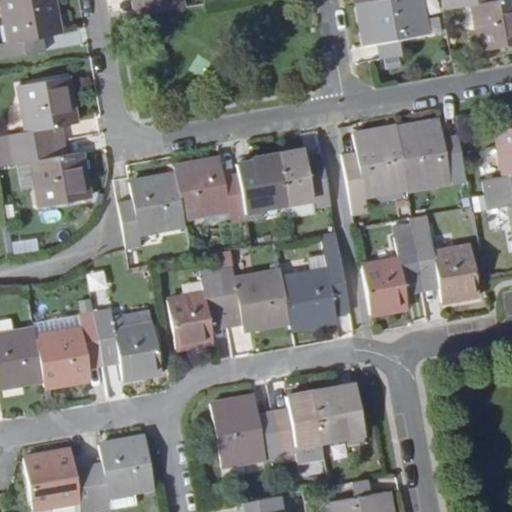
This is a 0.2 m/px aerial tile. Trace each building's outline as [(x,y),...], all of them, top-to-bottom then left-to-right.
[(54,40),(46,0),(11,0),(3,2),(0,2),(0,32),(3,49),(0,49),(0,64),(39,57),(37,43),(54,40)] [(125,0),(128,19),(175,11),(173,0),(125,0)] [(348,0),(350,9),(352,9),(397,0),(348,0)] [(397,0),(352,9),(359,51),(377,48),(394,45),(421,40),(413,0),(397,0)] [(511,1),(491,5),(490,0),(445,0),(442,1),(445,15),(468,11),(475,54),(511,47),(511,1)] [(435,2),(438,15),(445,15),(442,1),(435,2)] [(394,45),(377,48),(379,62),(396,60),(394,45)] [(0,149),(1,157),(48,149),(46,134),(57,132),(69,130),(62,84),(13,93),(21,139),(0,142),(0,149)] [(457,186),(449,142),(435,145),(431,127),(390,135),(400,193),(401,195),(457,186)] [(476,185),(478,200),(511,193),(511,131),(489,135),(497,181),(476,185)] [(48,149),(59,147),(57,132),(46,134),(48,149)] [(400,193),(390,135),(389,134),(347,141),(350,157),(353,175),(337,178),(346,223),(361,220),(358,201),(400,193)] [(62,161),(59,147),(48,149),(50,163),(62,161)] [(0,157),(0,172),(26,168),(34,211),(83,203),(75,159),(62,161),(50,163),(48,149),(1,157),(0,157)] [(270,161),(280,210),(306,205),(307,214),(324,211),(315,165),(300,167),(298,156),(270,161)] [(353,175),(350,157),(334,160),(337,178),(353,175)] [(230,180),(239,226),(254,223),(253,214),(280,210),(270,161),(245,166),(245,169),(229,171),(230,180)] [(169,173),(170,180),(177,223),(223,215),(226,229),(239,226),(230,180),(217,182),(214,165),(169,173)] [(112,209),(120,255),(135,253),(133,239),(179,230),(177,223),(170,180),(123,189),(125,206),(112,209)] [(511,193),(478,200),(480,214),(502,211),(511,256),(511,255),(511,193)] [(306,205),(280,210),(283,225),(309,221),(307,214),(306,205)] [(282,327),(284,334),(329,326),(326,309),(342,306),(329,238),(313,241),(319,276),(274,284),(282,327)] [(423,238),(407,241),(415,286),(431,283),(435,307),(472,301),(463,251),(426,258),(423,238)] [(415,286),(407,241),(388,244),(391,264),(356,271),(365,319),(401,312),(398,289),(415,286)] [(86,291),(103,287),(99,270),(82,274),(86,291)] [(210,274),(219,321),(233,318),(237,336),(282,327),(274,284),(273,277),(227,285),(225,271),(210,274)] [(202,324),(219,321),(210,274),(194,277),(197,300),(160,306),(169,355),(206,348),(202,324)] [(329,326),(345,323),(342,306),(326,309),(329,326)] [(86,320),(94,366),(111,363),(115,385),(151,379),(141,330),(105,337),(103,324),(102,317),(86,320)] [(140,318),(103,324),(105,337),(141,330),(140,318)] [(37,386),(38,392),(82,384),(79,369),(94,366),(86,320),(71,322),(73,335),(29,343),(37,386)] [(26,330),(27,335),(29,343),(73,335),(71,322),(26,330)] [(0,392),(37,386),(29,343),(27,335),(0,340),(0,392)] [(358,448),(349,391),(306,398),(314,447),(342,442),(343,451),(358,448)] [(314,447),(306,398),(281,403),(282,413),(267,416),(275,463),(290,461),(292,471),(318,467),(314,447)] [(261,466),(275,463),(267,416),(252,419),(249,403),(205,411),(208,430),(216,470),(256,463),(261,466)] [(81,472),(88,511),(103,511),(102,501),(131,496),(146,493),(137,444),(93,452),(95,470),(81,472)] [(63,457),(19,465),(26,511),(39,511),(72,507),(72,511),(88,511),(81,472),(66,475),(63,457)] [(345,488),(347,504),(363,502),(361,486),(345,488)] [(102,501),(103,511),(124,511),(133,511),(131,496),(102,501)] [(319,511),(384,511),(382,499),(363,502),(347,504),(319,509),(319,511)] [(285,511),(284,500),(281,500),(238,508),(238,511),(285,511)]
